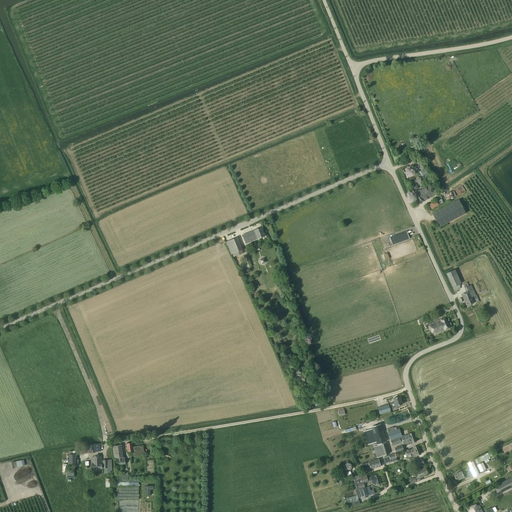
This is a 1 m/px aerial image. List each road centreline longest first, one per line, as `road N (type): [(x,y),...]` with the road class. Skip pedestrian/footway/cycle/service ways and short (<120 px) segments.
road 1 (unclassified): [(0,329),(388,161)]
road 2 (unclassified): [(453,511),(405,377),(417,355),(457,333),(456,315),(388,161)]
road 3 (unknown): [(407,386),(356,403),(121,441)]
road 4 (unclassified): [(353,69),(511,37)]
road 5 (unknown): [(51,306),(106,434),(121,441)]
